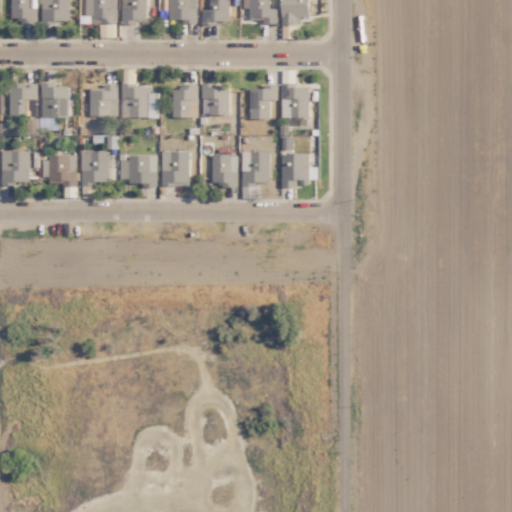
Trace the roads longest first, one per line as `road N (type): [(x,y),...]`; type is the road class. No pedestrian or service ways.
road 1 (residential): [(345,511),(344,0)]
road 2 (residential): [(0,212),(345,213)]
road 3 (residential): [(0,53),(344,55)]
